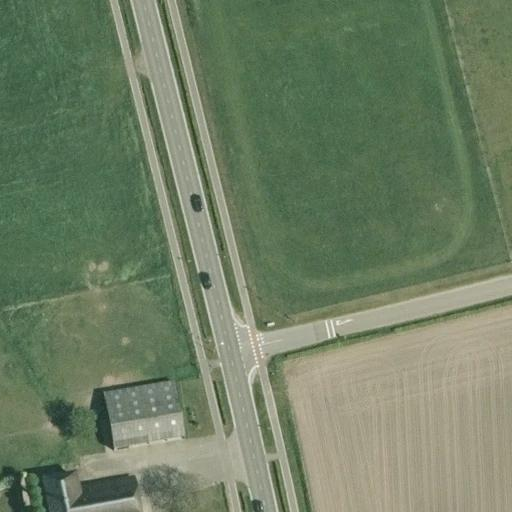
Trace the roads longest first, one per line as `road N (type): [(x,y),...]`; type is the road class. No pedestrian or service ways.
road 1 (secondary): [(232,358),(143,0)]
road 2 (unclassified): [(232,358),(511,284)]
road 3 (secondary): [(264,511),(232,358)]
